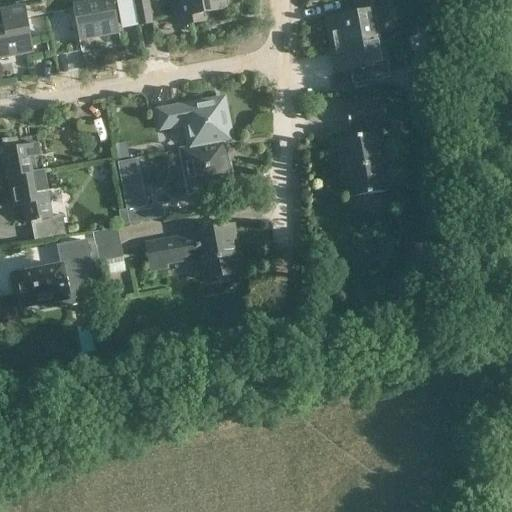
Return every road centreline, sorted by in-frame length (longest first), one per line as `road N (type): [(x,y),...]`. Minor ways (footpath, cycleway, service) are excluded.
road 1 (residential): [(0,109),(280,57)]
road 2 (residential): [(285,240),(280,57)]
road 3 (track): [(476,342),(453,419),(456,511)]
